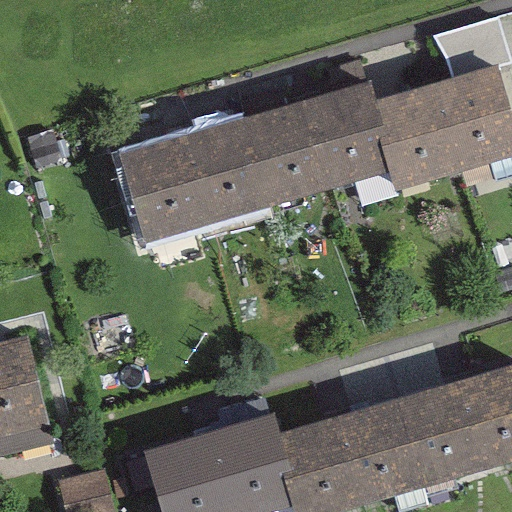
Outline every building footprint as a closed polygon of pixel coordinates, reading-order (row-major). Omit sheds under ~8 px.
[(511,166),(511,121),(498,73),(437,91),(458,162),(464,181),(511,166)] [(371,88),(308,106),(335,198),(398,180),(377,108),(371,88)] [(437,91),(377,108),(398,180),(404,199),(464,181),(458,162),(437,91)] [(308,106),(245,125),(272,217),(335,198),(308,106)] [(245,125),(182,143),(209,235),(272,217),(245,125)] [(182,143),(119,162),(146,254),(209,235),(182,143)] [(28,345),(0,351),(0,448),(50,436),(28,345)] [(511,371),(462,387),(490,477),(511,470),(511,371)] [(490,477),(462,387),(402,405),(430,496),(490,477)] [(342,424),(369,511),(378,511),(430,496),(402,405),(342,424)] [(276,421),(210,442),(232,511),(304,511),(282,443),(276,421)] [(369,511),(342,424),(282,443),(304,511),(369,511)] [(232,511),(210,442),(145,462),(160,511),(232,511)]
